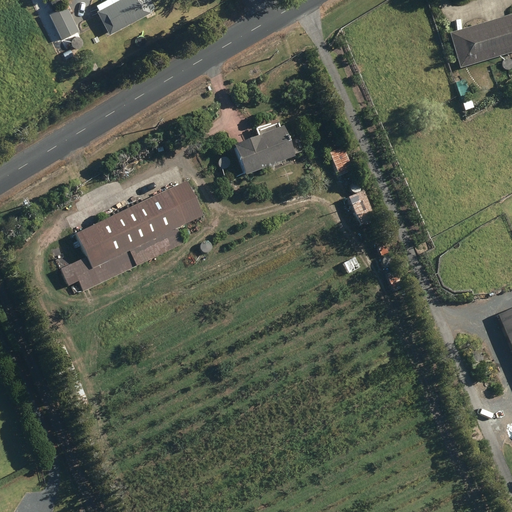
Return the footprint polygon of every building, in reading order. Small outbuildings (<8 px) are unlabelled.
[(156,11),(149,0),(108,0),(97,7),(99,11),(96,12),(109,35),(111,34),(112,35),(156,11)] [(67,5),(49,14),(62,41),(80,32),(67,5)] [(511,54),(511,14),(510,16),(448,33),(458,71),(511,54)] [(464,79),(454,82),(464,113),(473,110),(464,79)] [(277,121),(254,130),(257,137),(232,147),(244,177),(292,158),(303,154),(294,132),(283,136),(277,121)] [(345,147),(327,154),(338,178),(355,171),(345,147)] [(226,157),(216,163),(228,185),(238,179),(226,157)] [(203,217),(185,183),(74,235),(85,258),(59,271),(68,289),(79,284),(84,294),(184,247),(176,230),(203,217)] [(364,191),(347,198),(359,227),(376,220),(364,191)] [(391,241),(374,247),(391,293),(408,287),(391,241)] [(343,264),(348,274),(359,269),(354,258),(343,264)] [(511,309),(496,316),(511,353),(511,309)]
